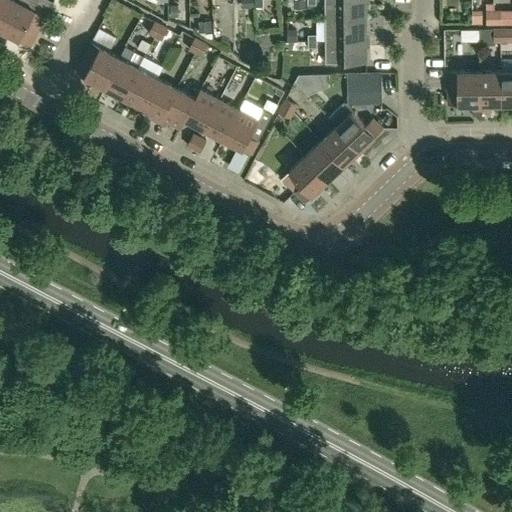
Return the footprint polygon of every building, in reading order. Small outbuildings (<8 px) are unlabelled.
[(0,0),(0,26),(13,0),(0,0)] [(46,15),(27,5),(29,0),(13,0),(0,26),(0,28),(30,44),(46,15)] [(365,0),(323,0),(324,18),(365,18),(365,0)] [(324,40),(366,39),(365,18),(324,18),(324,40)] [(148,32),(155,35),(161,24),(154,21),(148,32)] [(167,28),(161,24),(155,35),(161,39),(167,28)] [(194,51),(200,40),(194,36),(188,48),(194,51)] [(366,39),(324,40),(325,62),(366,61),(366,39)] [(200,40),(194,51),(201,55),(207,43),(200,40)] [(75,70),(103,86),(119,56),(90,41),(75,70)] [(137,66),(119,56),(103,86),(115,92),(113,97),(120,100),(137,66)] [(156,76),(137,66),(120,100),(126,104),(129,99),(141,106),(156,76)] [(472,108),(479,108),(479,69),(444,70),(445,89),(447,89),(447,103),(472,103),(472,108)] [(479,69),(479,108),(487,108),(487,103),(501,103),(501,69),(479,69)] [(511,69),(501,69),(501,103),(511,102),(511,69)] [(382,104),(382,72),(347,72),(348,104),(382,104)] [(176,86),(156,76),(141,106),(154,112),(151,117),(158,120),(176,86)] [(195,96),(176,86),(158,120),(165,124),(167,119),(180,126),(185,117),(184,117),(195,96)] [(199,87),(195,96),(184,117),(185,117),(204,128),(219,98),(199,87)] [(223,138),(238,108),(219,98),(204,128),(223,138)] [(281,104),(293,110),(296,104),(285,98),(281,104)] [(328,117),(336,125),(359,149),(382,127),(372,117),(365,123),(352,109),(344,101),(328,117)] [(293,110),(281,104),(278,111),(289,117),(293,110)] [(258,118),(238,108),(223,138),(252,153),(258,140),(249,136),(258,118)] [(343,164),(359,149),(336,125),(320,139),(343,164)] [(193,147),(199,136),(192,133),(186,144),(193,147)] [(199,136),(193,147),(200,151),(206,139),(199,136)] [(327,179),(343,164),(320,139),(304,154),(327,179)] [(327,179),(304,154),(288,170),(301,184),(294,190),(304,201),(327,179)]
